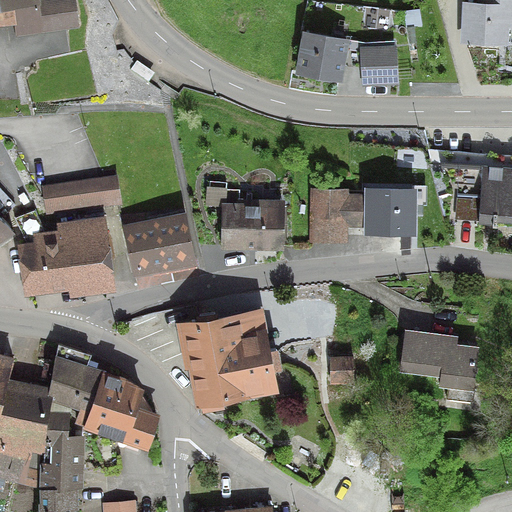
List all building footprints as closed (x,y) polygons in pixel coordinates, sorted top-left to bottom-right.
[(72,0),(50,0),(36,2),(0,7),(0,22),(12,22),(13,34),(64,27),(76,25),(72,0)] [(510,0),(479,0),(479,5),(465,4),(463,42),(501,44),(503,6),(510,7),(510,0)] [(337,80),(344,41),(304,34),(297,73),(337,80)] [(361,82),(395,80),(393,50),(360,52),(361,82)] [(137,60),(134,64),(130,70),(148,82),(155,72),(137,60)] [(511,161),(483,160),(479,219),(491,220),(491,225),(495,226),(495,221),(511,221),(511,161)] [(117,205),(113,179),(44,189),(48,215),(117,205)] [(0,240),(11,232),(0,220),(0,217),(13,206),(0,191),(0,240)] [(367,231),(409,231),(410,192),(368,191),(368,198),(344,198),(344,192),(311,191),(310,241),(343,241),(343,224),(367,224),(367,231)] [(279,248),(279,241),(280,207),(222,206),(221,247),(279,248)] [(26,292),(109,280),(101,219),(57,225),(58,231),(43,233),(34,211),(13,219),(25,247),(20,248),(26,292)] [(133,273),(193,261),(182,216),(122,229),(133,273)] [(272,388),(257,312),(183,326),(197,402),(272,388)] [(453,345),(454,337),(404,331),(399,371),(440,376),(439,386),(470,390),(475,348),(453,345)] [(52,370),(48,390),(47,397),(80,408),(80,406),(90,410),(102,372),(84,367),(88,356),(57,345),(52,370)] [(0,358),(0,406),(6,382),(12,362),(0,358)] [(329,381),(352,381),(351,358),(329,359),(329,381)] [(90,410),(80,406),(80,408),(75,421),(76,423),(84,425),(83,426),(86,427),(87,426),(144,446),(154,416),(132,408),(138,389),(121,379),(104,374),(104,373),(102,372),(90,410)] [(48,390),(6,382),(0,406),(0,475),(35,484),(39,448),(41,448),(46,413),(48,407),(49,404),(47,401),(47,397),(48,390)] [(67,415),(46,413),(41,448),(42,449),(41,488),(76,486),(78,440),(70,439),(70,433),(65,432),(67,415)] [(76,486),(41,488),(40,511),(69,511),(70,507),(73,506),(72,487),(76,486)]
